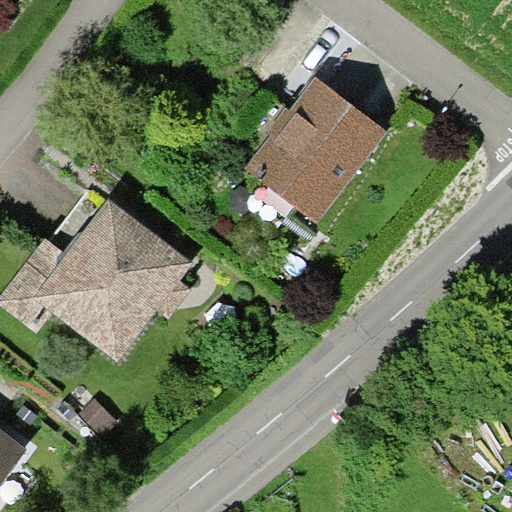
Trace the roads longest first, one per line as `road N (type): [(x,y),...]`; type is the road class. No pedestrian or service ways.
road 1 (secondary): [(160,511),(241,449),(511,202)]
road 2 (residential): [(343,0),(511,128)]
road 3 (residential): [(0,131),(100,0)]
